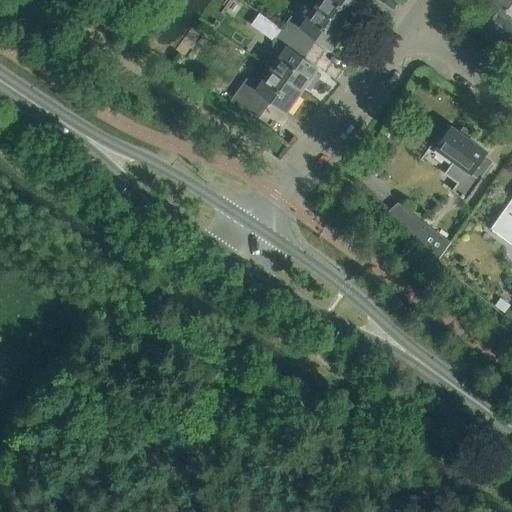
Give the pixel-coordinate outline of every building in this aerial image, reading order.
[(354,0),(317,0),(314,5),(347,27),(350,22),(356,26),(366,11),(361,7),(362,6),(354,0)] [(511,0),(492,0),(503,8),(490,26),(492,27),(485,37),(511,56),(511,0)] [(331,49),(347,27),(314,5),(302,23),(291,15),(282,28),(304,44),(310,34),(331,49)] [(273,41),(282,28),(274,23),(265,35),(273,41)] [(297,53),(304,44),(282,28),(273,41),(272,41),(283,49),(270,67),(302,90),(305,86),(310,90),(321,74),(316,70),(318,68),(297,53)] [(286,112),(302,90),(270,67),(257,84),(247,77),(229,102),(256,122),(264,110),(259,107),(266,97),(286,112)] [(473,170),(486,151),(451,125),(435,147),(453,160),(444,173),(457,182),(452,189),(466,200),(483,177),(473,170)] [(511,197),(491,227),(511,242),(511,197)] [(397,202),(389,210),(437,260),(451,241),(428,225),(397,202)] [(500,297),(494,305),(504,312),(510,303),(500,297)]
